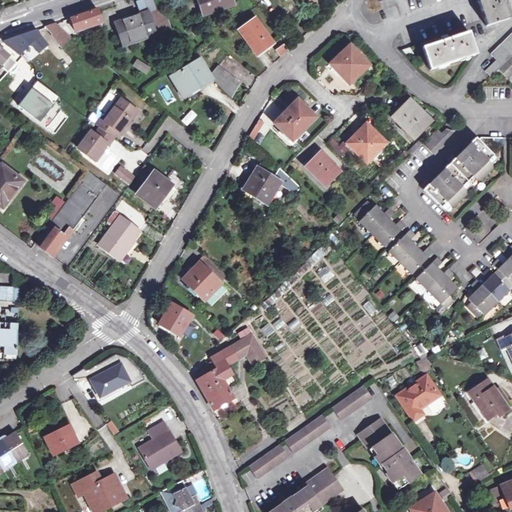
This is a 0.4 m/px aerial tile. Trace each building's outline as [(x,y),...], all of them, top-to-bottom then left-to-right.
[(200,0),(205,14),(234,5),(233,0),(200,0)] [(307,0),(306,2),(319,9),(323,0),(307,0)] [(477,0),(486,26),(509,19),(505,5),(507,4),(505,0),(477,0)] [(71,18),(75,30),(93,25),(94,29),(104,25),(98,9),(71,18)] [(120,31),(123,40),(147,31),(149,35),(172,27),(169,17),(160,10),(150,13),(150,11),(118,23),(120,31)] [(259,52),(273,41),(254,18),(240,29),(259,52)] [(46,27),(52,35),(62,29),(56,24),(46,27)] [(62,29),(52,35),(63,48),(74,39),(62,29)] [(20,54),(33,40),(40,37),(37,30),(3,42),(20,54)] [(123,40),(120,31),(115,32),(119,42),(123,40)] [(422,48),(430,70),(476,54),(469,32),(422,48)] [(511,34),(490,55),(494,60),(482,71),(488,77),(497,69),(506,79),(511,73),(511,34)] [(369,64),(351,45),(334,62),(352,80),(369,64)] [(276,52),(281,57),(287,51),(283,46),(276,52)] [(0,47),(0,67),(3,65),(4,66),(12,59),(0,47)] [(172,76),(183,93),(202,81),(204,85),(212,80),(195,53),(183,61),(187,67),(172,76)] [(146,74),(150,66),(135,58),(131,65),(146,74)] [(216,84),(232,98),(241,83),(219,65),(211,73),(218,82),(216,84)] [(202,81),(183,93),(185,97),(204,85),(202,81)] [(131,121),(139,111),(123,98),(107,120),(103,117),(97,124),(101,127),(96,134),(92,131),(79,149),(98,164),(111,147),(109,146),(121,130),(122,131),(130,120),(131,121)] [(292,141),(315,118),(297,100),(274,123),(292,141)] [(413,139),(431,121),(410,100),(392,117),(395,120),(392,122),(400,130),(402,128),(413,139)] [(346,146),(354,154),(359,149),(370,160),(387,143),(367,124),(346,146)] [(439,127),(424,142),(433,152),(451,135),(456,130),(447,127),(443,131),(439,127)] [(422,189),(425,193),(478,141),(475,138),(422,189)] [(478,141),(425,193),(440,208),(444,203),(448,207),(453,207),(464,196),(465,191),(461,187),(466,182),(471,177),(475,181),(480,181),(491,170),(491,165),(488,161),(493,156),(478,141)] [(359,149),(354,154),(366,165),(370,160),(359,149)] [(325,187),(340,171),(320,152),(315,158),(312,156),(303,165),(325,187)] [(129,184),(135,174),(118,165),(112,174),(129,184)] [(0,168),(0,200),(5,204),(23,181),(2,166),(0,168)] [(273,178),(257,168),(245,190),(267,203),(278,185),(295,196),(301,188),(279,167),(273,178)] [(68,231),(73,234),(110,185),(90,171),(36,244),(56,258),(69,240),(64,236),(68,231)] [(158,208),(174,186),(156,172),(140,194),(158,208)] [(471,177),(466,182),(470,186),(475,181),(471,177)] [(461,187),(465,191),(470,186),(466,182),(461,187)] [(174,186),(158,208),(161,210),(177,188),(174,186)] [(53,206),(59,210),(64,202),(57,197),(51,205),(53,206)] [(59,210),(53,206),(44,218),(49,223),(59,210)] [(436,269),(441,264),(436,258),(431,263),(427,259),(431,254),(426,248),(421,253),(410,241),(414,237),(409,231),(404,236),(400,231),(405,227),(399,221),(394,225),(388,220),(393,215),(388,209),(382,214),(375,206),(360,221),(385,246),(393,239),(397,244),(390,251),(412,274),(419,266),(424,271),(416,278),(440,303),(455,289),(448,281),(452,276),(446,269),(441,274),(436,269)] [(141,231),(121,216),(100,245),(119,260),(141,231)] [(64,236),(69,240),(73,234),(68,231),(64,236)] [(511,287),(511,285),(511,246),(509,249),(511,251),(511,255),(502,265),(496,260),(491,266),(496,272),(491,275),(486,270),(481,275),(486,281),(480,287),(475,282),(468,288),(474,293),(466,301),(481,316),(506,291),(499,283),(503,279),(511,287)] [(205,301),(221,285),(199,264),(184,280),(205,301)] [(322,283),(334,277),(328,266),(317,271),(322,283)] [(18,287),(0,286),(0,301),(18,302),(18,287)] [(368,301),(362,305),(370,315),(376,311),(368,301)] [(191,316),(171,305),(160,325),(179,336),(191,316)] [(0,353),(2,353),(16,354),(17,324),(0,323),(0,353)] [(265,335),(273,330),(268,323),(261,329),(265,335)] [(245,335),(240,339),(206,360),(208,363),(197,372),(201,378),(197,380),(214,410),(234,398),(228,388),(238,382),(228,365),(246,354),(253,364),(265,357),(244,324),(240,327),(245,335)] [(245,335),(240,327),(235,331),(240,339),(245,335)] [(510,345),(506,337),(502,339),(505,347),(510,345)] [(415,345),(418,354),(425,352),(422,343),(415,345)] [(97,397),(130,382),(122,364),(92,378),(96,387),(93,389),(97,397)] [(477,396),(473,398),(486,418),(496,411),(497,413),(506,407),(502,401),(504,399),(496,387),(493,389),(486,378),(472,388),(477,396)] [(428,379),(398,398),(413,423),(423,417),(420,412),(441,399),(428,379)] [(365,388),(363,385),(332,407),(341,419),(371,397),(365,388)] [(477,396),(472,388),(468,390),(473,398),(477,396)] [(331,426),(322,414),(308,424),(286,440),(294,452),(331,426)] [(29,430),(38,426),(33,416),(24,421),(29,430)] [(378,457),(374,460),(379,468),(381,466),(387,474),(385,475),(390,484),(395,482),(400,489),(419,475),(408,460),(401,450),(380,419),(357,436),(359,438),(368,452),(372,449),(378,457)] [(113,435),(118,431),(111,420),(106,424),(113,435)] [(151,469),(180,451),(163,423),(148,432),(153,439),(139,447),(151,469)] [(70,424),(45,436),(53,454),(77,444),(72,435),(74,434),(70,424)] [(0,473),(29,456),(17,436),(9,440),(7,437),(3,437),(0,438),(0,473)] [(289,456),(280,444),(249,466),(258,478),(289,456)] [(372,449),(368,452),(374,460),(378,457),(372,449)] [(406,450),(401,450),(408,460),(409,455),(406,450)] [(478,478),(488,472),(483,463),(473,470),(478,478)] [(293,498),(284,504),(272,511),(313,511),(329,500),(325,494),(338,485),(327,469),(305,484),(308,487),(293,498)] [(84,493),(93,511),(97,511),(125,498),(113,475),(100,481),(95,473),(72,484),(78,496),(84,493)] [(511,507),(511,480),(488,490),(493,502),(504,497),(509,509),(511,507)] [(343,491),(338,485),(325,494),(329,500),(343,491)] [(202,511),(195,496),(190,498),(186,488),(173,494),(176,500),(174,505),(179,506),(181,510),(176,511),(202,511)] [(444,511),(433,494),(410,508),(412,511),(444,511)]
